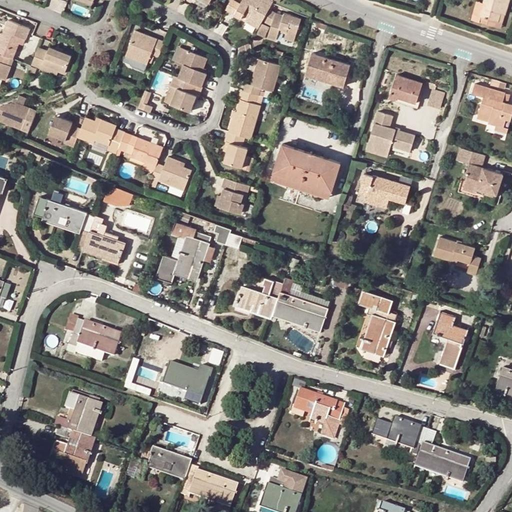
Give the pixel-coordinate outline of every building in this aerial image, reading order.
[(248,20),(245,24),(257,30),(261,23),(267,11),(271,4),(264,0),(242,0),(235,13),(248,20)] [(501,14),(505,15),(509,0),(489,0),(488,4),(483,3),(479,17),(488,19),(498,22),(501,14)] [(470,23),(486,28),(488,19),(479,17),(483,3),(476,1),(470,23)] [(285,36),(285,37),(294,40),(295,37),(301,39),(305,26),(299,24),(300,21),(283,16),(282,18),(274,16),(267,11),(261,23),(270,28),(266,40),(275,42),(278,34),(279,31),(286,33),(285,36)] [(0,53),(9,57),(16,42),(18,36),(24,38),(28,28),(6,19),(1,33),(0,35),(0,53)] [(498,22),(488,19),(486,28),(500,32),(502,24),(498,22)] [(327,25),(318,22),(316,27),(326,30),(327,25)] [(126,54),(147,63),(151,53),(159,56),(165,41),(136,29),(126,54)] [(172,60),(176,61),(181,47),(178,46),(172,60)] [(43,65),(58,71),(64,74),(71,56),(49,47),(48,51),(38,48),(31,65),(41,69),(43,65)] [(181,47),(176,61),(180,63),(175,76),(197,85),(202,86),(207,74),(202,72),(208,58),(181,47)] [(9,57),(0,53),(0,78),(5,80),(11,66),(7,65),(9,57)] [(145,68),(147,63),(126,54),(124,60),(145,68)] [(325,80),(344,86),(350,66),(312,54),(307,71),(326,77),(325,80)] [(258,59),(253,57),(249,70),(255,71),(258,59)] [(266,89),(273,91),(281,66),(258,59),(255,71),(251,84),(247,83),(244,91),(258,95),(260,90),(261,88),(266,89)] [(56,75),(58,71),(43,65),(41,69),(56,75)] [(30,67),(27,76),(32,79),(36,70),(30,67)] [(325,80),(326,77),(307,71),(306,74),(325,80)] [(189,111),(192,103),(194,97),(195,95),(193,94),(197,85),(175,76),(171,74),(167,84),(169,85),(173,87),(168,103),(189,111)] [(396,100),(397,98),(416,104),(423,84),(397,76),(389,98),(396,100)] [(163,101),(168,103),(173,87),(169,85),(163,101)] [(506,94),(475,85),(472,94),(484,97),(477,119),(489,122),(489,123),(496,126),(504,128),(507,120),(511,121),(511,118),(511,105),(503,103),(506,94)] [(273,91),(266,89),(265,92),(264,96),(271,98),(273,91)] [(152,92),(145,90),(145,91),(141,103),(139,107),(151,112),(153,107),(147,104),(152,92)] [(241,99),(237,112),(236,117),(234,117),(229,132),(244,136),(250,138),(261,105),(256,103),(258,95),(244,91),(242,90),(239,99),(241,99)] [(18,96),(16,101),(15,104),(23,107),(26,99),(18,96)] [(416,104),(397,98),(396,100),(395,102),(415,109),(416,104)] [(0,123),(27,135),(36,112),(23,107),(15,104),(14,106),(11,105),(11,104),(0,107),(0,123)] [(393,115),(378,110),(366,149),(388,156),(391,145),(410,151),(415,135),(399,130),(396,128),(390,126),(393,115)] [(101,123),(96,121),(86,117),(81,130),(78,138),(93,144),(94,141),(109,146),(107,150),(116,154),(119,148),(125,132),(116,128),(117,126),(102,120),(101,123)] [(71,127),(73,122),(64,119),(62,123),(54,119),(48,134),(66,140),(65,143),(74,146),(78,138),(81,130),(71,127)] [(509,130),(504,128),(496,126),(495,131),(507,134),(509,130)] [(228,131),(224,142),(225,142),(228,143),(226,151),(223,161),(241,167),(246,147),(241,146),(244,136),(229,132),(228,131)] [(130,153),(137,137),(125,132),(119,148),(130,153)] [(130,153),(129,156),(140,161),(141,159),(145,160),(145,162),(156,167),(157,163),(163,147),(137,137),(130,153)] [(283,146),(274,173),(295,180),(293,186),(308,192),(310,185),(331,192),(340,165),(283,146)] [(466,177),(463,190),(484,196),(485,192),(496,195),(502,174),(481,168),(484,156),(460,148),(456,161),(468,165),(465,177),(466,177)] [(180,166),(181,162),(167,157),(164,165),(157,163),(156,167),(154,171),(152,177),(159,180),(184,191),(192,171),(184,167),(180,166)] [(154,171),(156,167),(145,162),(143,167),(154,171)] [(293,186),(295,180),(274,173),(272,180),(293,186)] [(365,175),(359,194),(368,196),(384,202),(385,198),(390,200),(405,204),(410,188),(365,175)] [(156,187),(159,180),(152,177),(149,185),(156,187)] [(247,192),(249,185),(226,177),(223,188),(226,189),(224,197),(221,196),(218,207),(240,214),(247,192)] [(134,194),(110,185),(108,189),(103,201),(117,206),(129,206),(132,198),(134,194)] [(249,185),(247,192),(256,195),(258,188),(249,185)] [(329,198),(331,192),(310,185),(308,192),(329,198)] [(345,185),(340,203),(350,206),(353,198),(349,196),(351,187),(345,185)] [(61,201),(64,192),(54,190),(52,198),(61,201)] [(213,206),(218,207),(221,196),(220,196),(216,195),(213,206)] [(383,207),(384,202),(368,196),(366,202),(383,207)] [(43,217),(81,230),(89,232),(94,217),(86,215),(87,213),(40,197),(34,214),(43,217)] [(42,221),(80,234),(81,230),(43,217),(42,221)] [(106,227),(101,225),(102,220),(94,217),(89,232),(83,250),(103,257),(104,254),(120,259),(125,244),(109,239),(103,237),(104,232),(106,227)] [(196,231),(176,224),(173,234),(187,239),(180,260),(163,254),(155,277),(172,282),(175,273),(196,281),(204,260),(211,262),(216,247),(209,245),(211,237),(196,232),(196,231)] [(231,229),(216,224),(215,229),(214,231),(218,233),(216,241),(226,244),(230,234),(230,232),(231,229)] [(243,236),(230,232),(230,234),(226,244),(239,248),(243,236)] [(475,249),(462,244),(457,243),(440,238),(434,257),(451,262),(452,259),(458,261),(470,265),(467,273),(476,276),(481,259),(473,256),(475,249)] [(118,262),(120,259),(104,254),(103,257),(118,262)] [(279,268),(285,270),(289,259),(283,257),(279,268)] [(355,274),(339,269),(334,284),(350,290),(355,274)] [(208,291),(212,279),(206,276),(201,289),(208,291)] [(299,296),(290,293),(292,285),(294,282),(286,280),(285,280),(283,285),(278,299),(272,318),(271,320),(276,322),(278,317),(307,327),(308,322),(321,327),(327,310),(298,300),(299,296)] [(252,308),(251,311),(272,318),(278,299),(283,285),(274,282),(273,286),(272,289),(265,286),(265,287),(262,286),(260,293),(242,288),(237,302),(252,308)] [(302,288),(292,285),(290,293),(299,296),(302,288)] [(383,355),(397,315),(388,312),(392,302),(364,292),(360,305),(370,308),(368,315),(373,317),(365,339),(362,338),(362,340),(360,339),(357,347),(383,355)] [(236,306),(251,311),(252,308),(237,302),(236,306)] [(441,365),(455,370),(468,331),(453,326),(455,319),(440,313),(437,322),(441,323),(437,334),(450,339),(441,365)] [(78,322),(69,347),(77,350),(79,346),(93,351),(90,360),(102,364),(105,355),(113,358),(120,337),(78,322)] [(320,331),(321,327),(308,322),(307,327),(320,331)] [(69,347),(67,352),(75,355),(77,350),(69,347)] [(170,389),(194,397),(195,395),(203,397),(210,378),(201,375),(191,371),(170,364),(160,391),(168,394),(170,389)] [(193,366),(191,371),(201,375),(202,370),(193,366)] [(511,370),(505,368),(497,390),(511,394),(511,370)] [(320,436),(332,440),(338,424),(343,426),(349,410),(344,408),(344,407),(321,399),(320,401),(316,400),(317,397),(300,391),(293,411),(305,415),(308,406),(314,407),(311,417),(310,420),(324,425),(323,427),(320,436)] [(58,418),(55,427),(59,428),(90,438),(99,413),(97,413),(99,405),(80,398),(70,394),(66,409),(71,410),(75,412),(72,423),(67,421),(58,418)] [(82,394),(80,398),(99,405),(101,400),(82,394)] [(195,395),(194,397),(193,400),(201,403),(203,397),(195,395)] [(305,415),(311,417),(314,407),(308,406),(305,415)] [(71,410),(67,421),(72,423),(75,412),(71,410)] [(377,422),(372,437),(387,443),(413,451),(411,456),(418,458),(427,432),(394,421),(392,427),(377,422)] [(48,466),(82,477),(94,440),(90,438),(59,428),(57,436),(71,440),(66,457),(52,453),(48,466)] [(418,458),(414,468),(448,479),(449,476),(462,480),(468,463),(430,449),(434,435),(427,432),(418,458)] [(411,456),(413,451),(387,443),(385,447),(411,456)] [(154,448),(149,465),(186,478),(190,466),(191,461),(154,448)] [(135,477),(139,463),(140,460),(132,457),(126,476),(134,479),(135,477)] [(144,480),(148,468),(148,466),(139,463),(135,477),(144,480)] [(148,466),(148,468),(184,481),(186,478),(149,465),(148,466)] [(189,497),(191,493),(216,502),(217,498),(231,503),(237,485),(198,472),(199,469),(190,466),(186,478),(184,481),(180,494),(189,497)] [(289,472),(280,469),(276,481),(285,485),(289,472)] [(270,480),(261,509),(271,511),(295,511),(300,498),(307,478),(289,472),(285,485),(276,481),(270,480)] [(231,503),(217,498),(216,502),(230,506),(231,503)]
